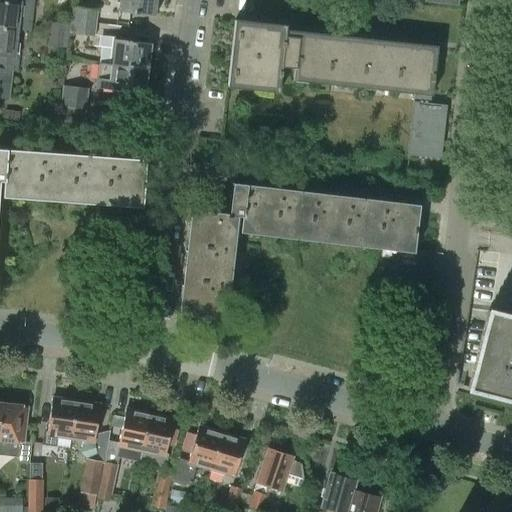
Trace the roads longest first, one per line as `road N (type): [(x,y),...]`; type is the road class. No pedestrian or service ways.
road 1 (residential): [(433,426),(480,0)]
road 2 (residential): [(154,351),(196,0)]
road 3 (residential): [(154,351),(433,426)]
road 4 (residential): [(0,327),(154,351)]
